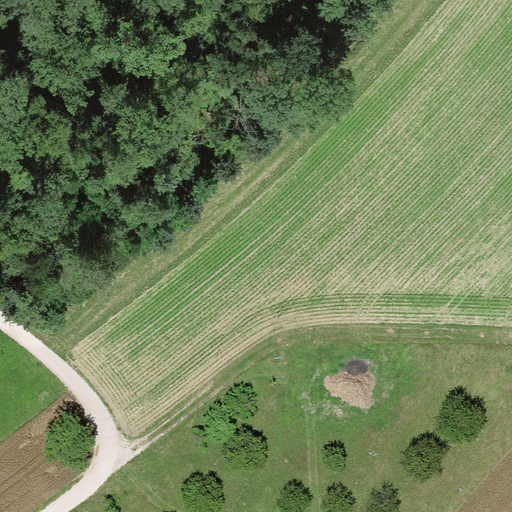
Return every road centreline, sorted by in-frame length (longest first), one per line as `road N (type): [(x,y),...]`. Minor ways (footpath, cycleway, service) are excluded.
road 1 (track): [(106,456),(129,451),(246,361),(292,337),(511,341)]
road 2 (track): [(0,318),(86,394),(106,437),(97,477),(50,511)]
